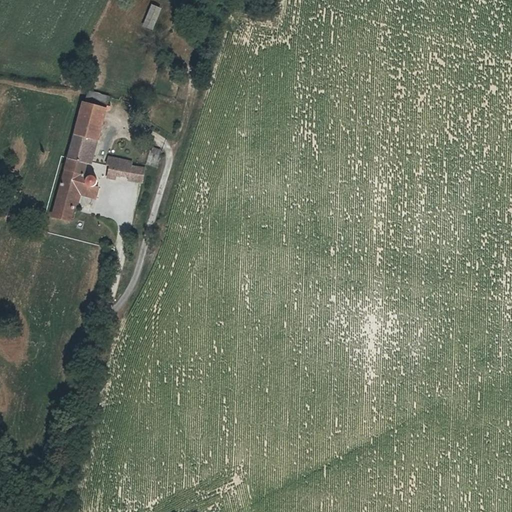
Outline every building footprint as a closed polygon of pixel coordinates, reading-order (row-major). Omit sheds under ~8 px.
[(150,3),(140,25),(151,29),(161,7),(150,3)] [(55,146),(76,152),(79,139),(58,134),(55,146)] [(55,146),(44,192),(62,197),(68,171),(72,171),(76,152),(55,146)] [(149,153),(158,156),(161,149),(152,146),(149,153)] [(144,166),(131,164),(131,158),(106,156),(104,178),(142,181),(144,166)] [(95,207),(94,209),(104,212),(108,194),(102,192),(101,195),(83,190),(81,199),(84,199),(91,201),(92,202),(96,203),(96,204),(95,207)] [(44,192),(26,264),(47,269),(56,234),(65,236),(65,235),(68,226),(68,223),(71,225),(74,225),(76,224),(78,222),(77,219),(75,216),(73,215),(70,216),(70,212),(60,210),(62,197),(44,192)] [(94,210),(94,209),(95,207),(96,204),(96,203),(92,202),(91,201),(84,199),(83,203),(82,207),(84,207),(84,210),(84,211),(85,212),(86,212),(87,212),(87,211),(88,211),(88,209),(94,210)] [(75,228),(68,226),(65,235),(73,237),(75,228)]
